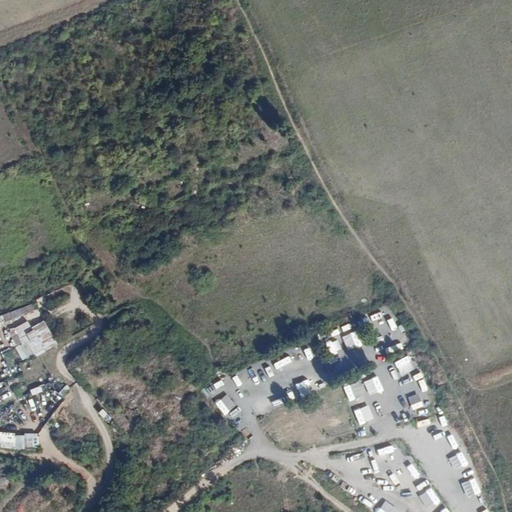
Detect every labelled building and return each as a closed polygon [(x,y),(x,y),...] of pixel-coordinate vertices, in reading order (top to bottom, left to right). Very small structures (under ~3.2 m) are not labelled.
[(373,313),(381,331),(389,328),(381,309),(373,313)] [(25,362),(58,344),(45,320),(32,326),(29,320),(8,331),(25,362)] [(343,328),(327,333),(329,339),(344,334),(343,328)] [(289,350),(270,359),(276,373),(295,364),(289,350)] [(5,354),(8,364),(14,363),(11,352),(5,354)] [(410,358),(399,364),(402,368),(413,362),(410,358)] [(406,383),(420,377),(414,363),(401,369),(406,383)] [(243,387),(258,380),(251,366),(237,373),(243,387)] [(322,387),(317,378),(306,383),(310,392),(322,387)] [(359,429),(374,425),(361,381),(346,385),(359,429)] [(203,387),(207,395),(215,391),(211,383),(203,387)] [(412,391),(418,406),(432,400),(426,386),(412,391)] [(274,392),(262,397),(269,412),(281,406),(274,392)] [(222,415),(235,406),(226,394),(213,402),(222,415)] [(101,408),(96,413),(106,422),(110,418),(101,408)] [(431,423),(443,420),(442,413),(429,417),(431,423)] [(14,434),(14,449),(40,449),(40,434),(14,434)] [(438,443),(446,456),(458,449),(450,436),(438,443)] [(373,449),(358,453),(360,460),(375,456),(373,449)] [(402,476),(414,468),(404,454),(392,462),(402,476)] [(460,470),(465,468),(460,455),(455,457),(460,470)] [(455,474),(459,489),(473,485),(469,470),(455,474)] [(445,485),(441,487),(447,498),(452,496),(445,485)] [(478,491),(472,492),(475,504),(481,503),(478,491)] [(435,493),(429,496),(437,511),(443,508),(435,493)] [(361,496),(358,501),(378,511),(381,507),(361,496)] [(453,511),(460,511),(455,501),(449,504),(453,511)]
